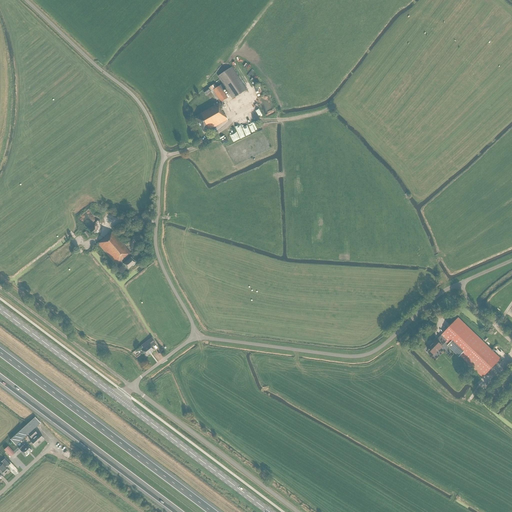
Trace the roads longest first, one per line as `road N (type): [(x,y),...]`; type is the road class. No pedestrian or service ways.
road 1 (unclassified): [(198,332),(157,252),(162,157),(147,115),(25,0)]
road 2 (unclassified): [(198,332),(368,354),(439,294),(511,260)]
road 3 (motorway): [(209,511),(0,353)]
road 4 (motorway): [(0,378),(175,511)]
road 5 (unclassified): [(297,511),(131,386)]
road 6 (tertiary): [(268,511),(119,399)]
road 7 (unclassified): [(131,386),(0,287)]
road 8 (tertiary): [(119,399),(0,308)]
